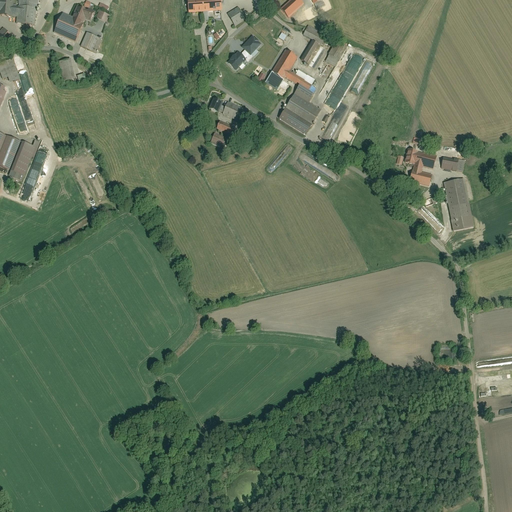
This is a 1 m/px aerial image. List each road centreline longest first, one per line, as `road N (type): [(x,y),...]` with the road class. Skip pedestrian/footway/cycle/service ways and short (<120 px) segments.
road 1 (residential): [(204,66),(218,86),(375,184),(448,256)]
road 2 (track): [(487,511),(460,281),(448,256)]
road 3 (residential): [(204,66),(146,95),(62,49),(0,54)]
